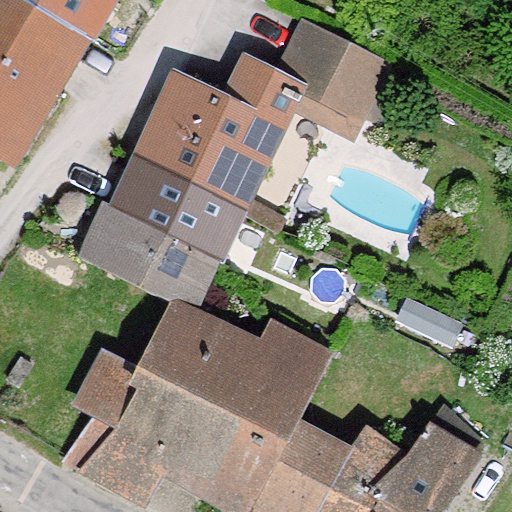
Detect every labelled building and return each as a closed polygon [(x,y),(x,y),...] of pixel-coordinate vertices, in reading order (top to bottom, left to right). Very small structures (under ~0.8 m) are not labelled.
[(79,44),(8,0),(0,0),(0,163),(3,165),(79,44)] [(8,0),(79,44),(103,0),(8,0)] [(290,65),(365,101),(383,65),(308,27),(290,65)] [(281,84),(339,112),(331,127),(349,135),(365,101),(290,65),(281,84)] [(118,219),(93,272),(180,317),(189,320),(291,107),(331,127),(339,112),(281,84),(246,67),(226,109),(178,87),(118,219)] [(260,510),(298,433),(332,366),(268,332),(256,355),(189,320),(180,317),(144,385),(109,365),(79,418),(92,425),(68,468),(142,508),(167,463),(260,510)] [(26,352),(13,377),(23,382),(36,357),(26,352)] [(437,511),(464,473),(458,468),(474,443),(440,420),(404,472),(363,442),(348,469),(298,433),(260,510),(264,511),(437,511)]
